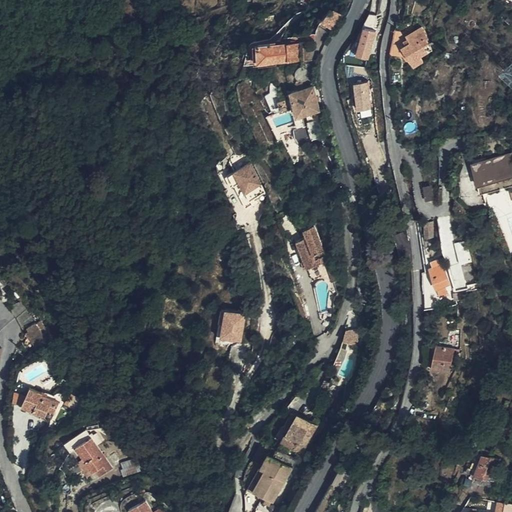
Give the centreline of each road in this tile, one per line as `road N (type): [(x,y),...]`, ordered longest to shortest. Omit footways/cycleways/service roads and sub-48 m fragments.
road 1 (unknown): [(262,231),(278,296),(229,440),(236,454),(254,442),(305,375),(337,348),(351,310),(347,182),(354,163)]
road 2 (tertiary): [(361,0),(330,71),(389,281),(392,334),(373,390),(301,511)]
road 3 (residential): [(370,481),(398,432),(420,351),(419,240),(387,88),(396,0)]
road 4 (residential): [(0,311),(11,327),(3,438),(28,511)]
